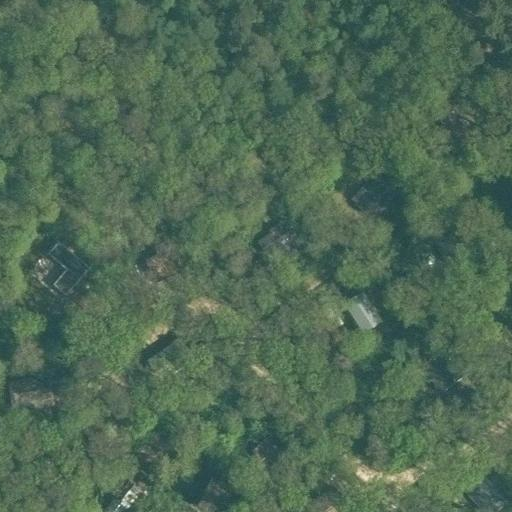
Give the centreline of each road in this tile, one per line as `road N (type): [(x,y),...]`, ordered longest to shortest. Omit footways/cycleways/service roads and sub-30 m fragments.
road 1 (track): [(511,416),(393,493),(275,392),(214,302),(192,307),(109,367)]
road 2 (track): [(238,338),(350,255)]
road 3 (track): [(171,479),(209,448),(236,410),(275,392)]
